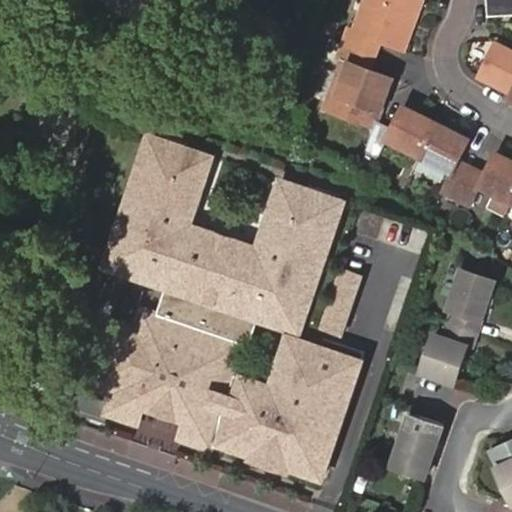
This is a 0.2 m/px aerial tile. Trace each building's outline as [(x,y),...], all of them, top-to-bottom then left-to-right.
[(348,28),(342,41),(376,53),(381,40),(405,48),(412,30),(405,26),(409,16),(416,19),(422,0),(367,0),(356,31),(348,28)] [(511,0),(487,0),(488,13),(511,11),(511,0)] [(405,26),(412,30),(416,19),(409,16),(405,26)] [(491,78),(511,88),(511,46),(497,40),(486,64),(495,69),(491,78)] [(376,53),(342,41),(337,56),(345,59),(326,112),(374,129),(378,119),(382,107),(377,105),(381,94),(386,96),(388,94),(394,78),(370,68),(376,53)] [(495,69),(486,64),(481,73),(491,78),(495,69)] [(377,105),(382,107),(386,96),(381,94),(377,105)] [(409,117),(413,109),(404,104),(400,112),(409,117)] [(374,129),(365,150),(379,158),(388,139),(421,155),(437,121),(413,109),(409,117),(400,112),(392,126),(378,119),(374,129)] [(437,121),(421,155),(454,172),(444,190),(458,197),(473,166),(460,160),(466,146),(456,141),(460,132),(437,121)] [(456,141),(466,146),(470,137),(460,132),(456,141)] [(113,248),(111,255),(148,268),(144,277),(177,289),(255,314),(264,317),(267,308),(305,321),(307,314),(312,299),(317,284),(322,267),(327,253),(332,238),(337,222),(340,214),(342,208),(345,199),(318,190),(309,188),(283,179),(280,186),(278,192),(275,202),(269,216),(267,216),(262,230),(264,231),(260,245),(255,244),(245,240),(242,248),(202,234),(204,227),(196,224),(191,222),(195,207),(198,209),(203,193),(200,193),(205,178),(208,169),(210,162),(212,155),(186,147),(176,144),(151,135),(149,143),(147,149),(144,158),(138,173),(134,187),(129,202),(123,217),(118,233),(113,248)] [(178,138),(176,144),(186,147),(187,142),(178,138)] [(501,163),(506,155),(497,151),(493,159),(501,163)] [(480,184),(511,200),(511,158),(506,155),(501,163),(493,159),(486,173),(473,166),(458,197),(471,203),(480,184)] [(133,171),(138,173),(144,158),(138,156),(133,171)] [(210,180),(205,178),(200,193),(203,193),(206,194),(210,180)] [(311,182),(309,188),(318,190),(319,185),(311,182)] [(123,199),(129,202),(134,187),(128,185),(123,199)] [(264,215),(267,216),(269,216),(275,202),(269,200),(264,215)] [(201,209),(198,209),(195,207),(191,222),(196,224),(201,209)] [(112,230),(118,233),(123,217),(118,216),(112,230)] [(341,224),(337,222),(332,238),(336,239),(341,224)] [(205,224),(204,227),(202,234),(242,248),(245,240),(246,238),(205,224)] [(259,229),(255,244),(260,245),(264,231),(262,230),(259,229)] [(332,254),(327,253),(322,267),(327,268),(332,254)] [(148,268),(111,255),(107,265),(144,277),(148,268)] [(345,337),(368,274),(343,266),(321,329),(345,337)] [(455,310),(450,322),(480,332),(498,282),(465,270),(451,308),(455,310)] [(322,285),(317,284),(312,299),(317,300),(322,285)] [(245,342),(255,314),(177,289),(168,316),(245,342)] [(302,330),(305,321),(267,308),(264,317),(302,330)] [(235,372),(245,342),(168,316),(147,310),(141,329),(118,321),(96,387),(118,394),(111,414),(138,423),(144,404),(187,418),(180,437),(210,447),(224,405),(235,372)] [(480,332),(450,322),(445,336),(438,333),(424,371),(456,382),(469,346),(473,347),(480,332)] [(273,384),(235,372),(224,405),(233,408),(222,442),(323,476),(365,349),(324,335),(321,344),(289,334),(273,384)] [(445,421),(416,411),(412,425),(407,425),(394,464),(426,474),(445,421)] [(511,459),(499,465),(511,491),(511,459)]
